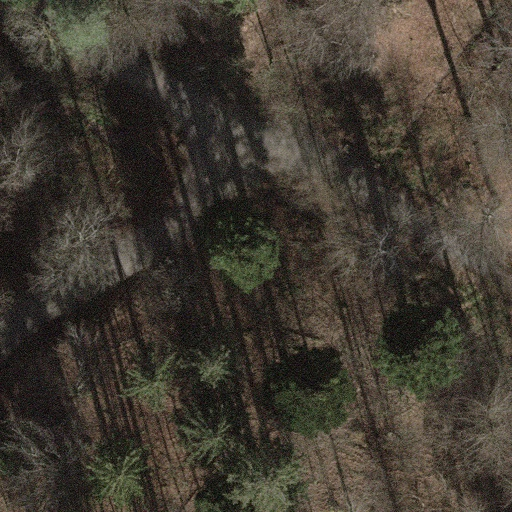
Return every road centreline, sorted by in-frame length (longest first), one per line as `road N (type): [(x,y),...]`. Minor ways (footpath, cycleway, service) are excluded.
road 1 (track): [(230,129),(356,177),(511,283)]
road 2 (track): [(13,1),(230,129)]
